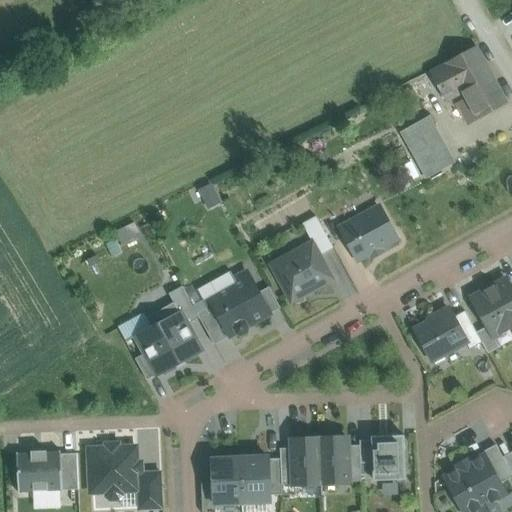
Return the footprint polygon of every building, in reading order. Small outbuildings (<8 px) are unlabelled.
[(505,103),(475,48),(448,63),(463,91),(468,100),(478,118),(505,103)] [(463,91),(448,63),(432,71),(447,99),(463,91)] [(468,100),(458,106),(468,123),(478,118),(468,100)] [(446,149),(429,119),(403,134),(420,164),(446,149)] [(446,149),(420,164),(427,177),(453,162),(446,149)] [(209,181),(193,189),(203,209),(219,201),(209,181)] [(380,203),(337,226),(357,263),(368,257),(370,262),(386,254),(384,250),(400,241),(380,203)] [(313,243),(320,256),(334,249),(317,217),(303,225),(313,243)] [(292,302),(333,280),(320,256),(313,243),(272,266),(292,302)] [(249,332),(247,328),(270,316),(247,273),(233,280),(230,274),(215,282),(218,287),(200,296),(213,321),(219,318),(230,338),(238,334),(240,337),(249,332)] [(511,288),(507,280),(472,299),(493,337),(511,327),(511,288)] [(183,282),(170,290),(175,298),(179,306),(188,321),(201,314),(183,282)] [(268,285),(259,289),(268,311),(278,307),(268,285)] [(179,306),(175,298),(147,312),(152,321),(179,306)] [(134,331),(158,374),(204,349),(188,321),(179,306),(152,321),(134,331)] [(430,322),(415,330),(433,362),(466,343),(468,342),(454,318),(448,306),(428,318),(430,322)] [(465,312),(454,318),(468,342),(466,343),(470,350),(483,343),(465,312)] [(351,435),(321,436),(323,488),(353,487),(351,435)] [(293,490),(323,488),(321,436),(291,437),(293,490)] [(406,480),(404,436),(372,437),(372,440),(373,464),(373,482),(406,480)] [(361,464),(373,464),(372,440),(360,441),(361,464)] [(484,456),(500,484),(511,477),(511,473),(503,458),(496,445),(482,453),(483,457),(484,456)] [(119,500),(123,496),(123,492),(139,492),(139,500),(148,499),(147,474),(142,474),(141,463),(137,463),(137,448),(89,450),(91,494),(107,493),(107,496),(111,500),(119,500)] [(60,491),(63,491),(61,455),(61,453),(47,453),(47,451),(31,452),(31,454),(17,455),(19,493),(34,492),(60,491)] [(511,452),(503,458),(511,473),(511,452)] [(61,455),(63,491),(79,490),(77,454),(61,455)] [(495,501),(505,495),(500,484),(484,456),(483,457),(446,477),(464,511),(474,511),(477,510),(495,501)] [(243,503),(271,502),(270,496),(269,460),(269,458),(241,459),(243,503)] [(216,505),(243,503),(241,459),(213,460),(215,478),(216,505)] [(269,460),(270,496),(282,495),(281,460),(269,460)] [(147,474),(148,499),(139,500),(139,507),(139,510),(162,509),(161,473),(147,474)] [(215,511),(216,505),(215,478),(202,478),(203,511),(215,511)] [(61,508),(60,491),(34,492),(34,509),(61,508)] [(123,492),(123,496),(124,508),(139,507),(139,500),(139,492),(123,492)] [(495,501),(477,510),(478,511),(500,511),(501,511),(495,501)]
